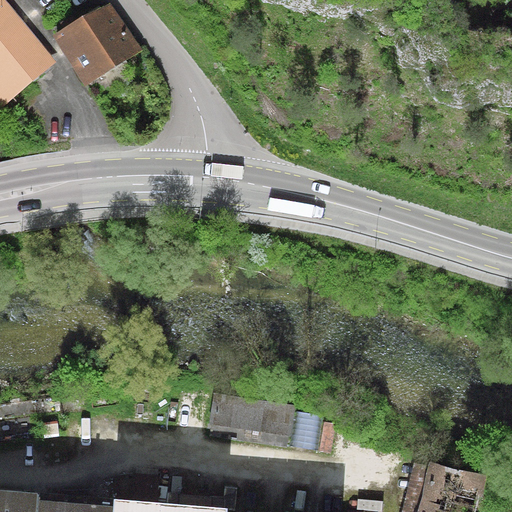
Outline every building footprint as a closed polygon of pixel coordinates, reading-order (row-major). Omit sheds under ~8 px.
[(5,0),(0,0),(0,106),(1,108),(57,60),(5,0)] [(110,0),(54,35),(86,85),(142,50),(110,0)] [(214,394),(209,436),(290,446),(295,410),(295,405),(214,394)] [(325,415),(295,410),(290,446),(320,451),(324,422),(325,415)] [(336,424),(324,422),(320,451),(332,452),(336,424)] [(474,511),(484,474),(429,461),(428,465),(417,511),(474,511)] [(417,511),(428,465),(413,462),(401,511),(417,511)] [(40,493),(0,489),(0,511),(232,511),(228,511),(229,507),(113,497),(112,505),(39,499),(40,493)]
